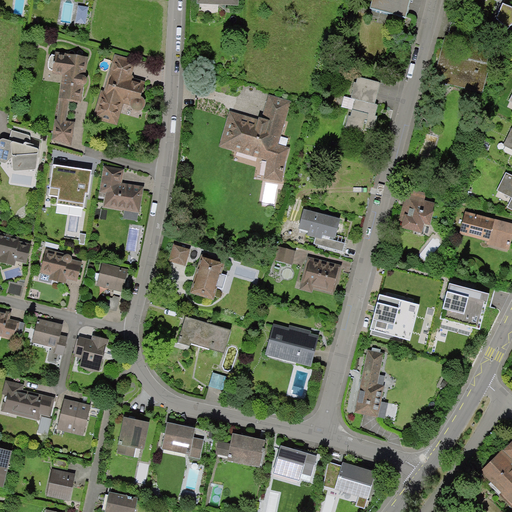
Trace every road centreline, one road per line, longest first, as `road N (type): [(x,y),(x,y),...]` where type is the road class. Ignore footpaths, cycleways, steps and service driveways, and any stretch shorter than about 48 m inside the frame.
road 1 (residential): [(317,436),(438,0)]
road 2 (residential): [(134,331),(172,130),(178,0)]
road 3 (residential): [(317,436),(167,399),(138,366),(134,331)]
road 4 (residential): [(505,398),(425,511)]
road 5 (residential): [(0,297),(134,331)]
